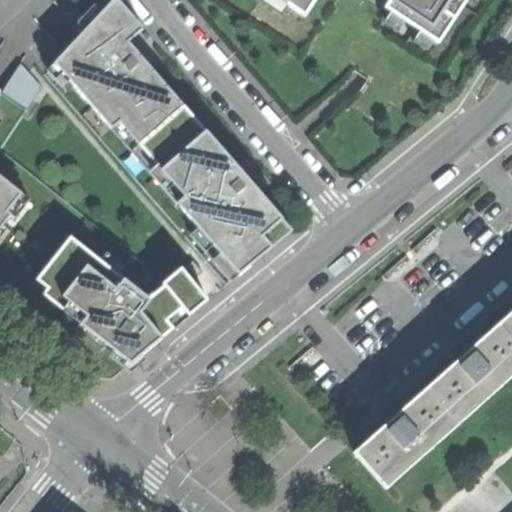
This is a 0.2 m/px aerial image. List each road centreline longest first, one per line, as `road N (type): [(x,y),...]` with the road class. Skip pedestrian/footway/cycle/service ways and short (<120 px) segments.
road 1 (residential): [(351,234),(97,438)]
road 2 (residential): [(156,0),(351,234)]
road 3 (residential): [(511,96),(351,234)]
road 4 (secondary): [(97,438),(0,362)]
road 5 (secondary): [(192,511),(97,438)]
